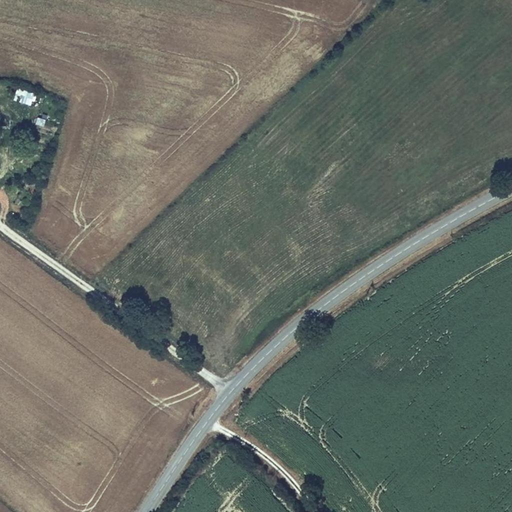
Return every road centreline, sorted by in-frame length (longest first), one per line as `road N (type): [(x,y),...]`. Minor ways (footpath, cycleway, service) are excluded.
road 1 (tertiary): [(141,511),(226,389),(271,343),(335,291),(511,185)]
road 2 (track): [(226,389),(0,225)]
